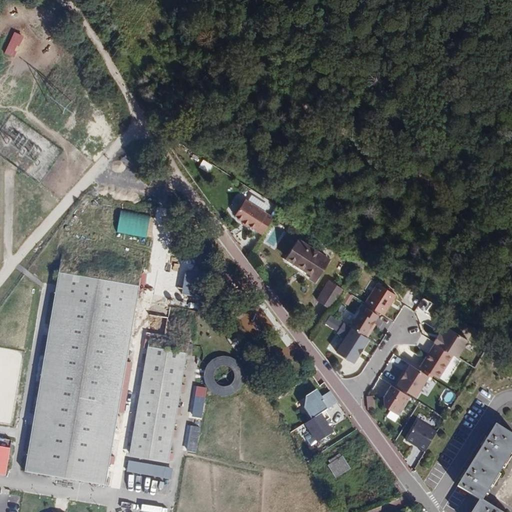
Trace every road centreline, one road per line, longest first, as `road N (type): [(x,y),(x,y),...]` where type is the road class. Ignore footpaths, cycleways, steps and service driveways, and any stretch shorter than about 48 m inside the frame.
road 1 (unclassified): [(349,401),(143,120)]
road 2 (track): [(216,49),(511,232)]
road 3 (residential): [(0,284),(143,120)]
road 4 (track): [(156,138),(249,0)]
road 5 (residential): [(511,406),(489,412),(428,509)]
road 6 (unclassified): [(143,120),(77,0)]
road 7 (unclassified): [(428,509),(349,401)]
